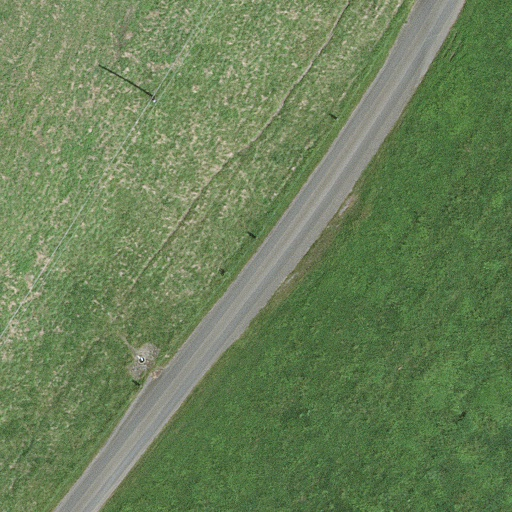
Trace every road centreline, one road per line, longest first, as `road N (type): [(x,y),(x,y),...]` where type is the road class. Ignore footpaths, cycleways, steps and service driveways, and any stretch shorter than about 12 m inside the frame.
road 1 (unclassified): [(304,225),(79,511)]
road 2 (residential): [(438,0),(304,225)]
